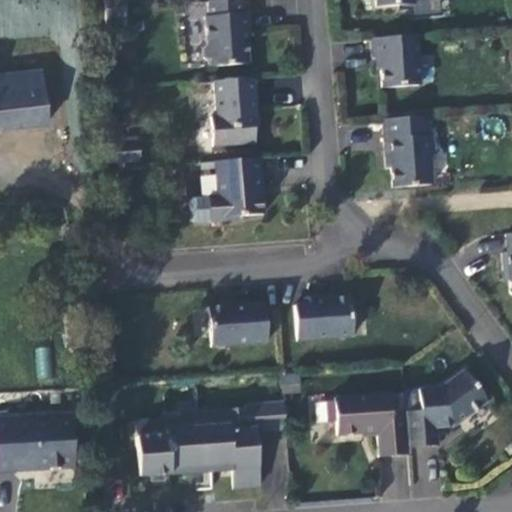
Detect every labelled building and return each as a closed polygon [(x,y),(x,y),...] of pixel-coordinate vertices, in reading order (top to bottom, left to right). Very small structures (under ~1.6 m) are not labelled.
[(422,8),(421,0),(384,0),(386,11),(422,8)] [(258,31),(256,3),(215,7),(217,20),(213,24),(215,48),(211,53),(212,64),(216,66),(217,72),(256,69),(253,31),(258,31)] [(428,90),(424,41),(379,44),(381,64),(388,63),(391,93),(428,90)] [(0,125),(39,124),(37,71),(0,72),(0,125)] [(264,119),(262,83),(222,86),(225,122),(218,122),(220,152),(262,149),(260,120),(264,119)] [(459,132),(458,118),(390,123),(392,161),(397,160),(399,190),(439,187),(438,163),(442,157),(440,133),(459,132)] [(198,232),(214,231),(245,228),(250,224),(269,223),(265,164),(225,167),(227,185),(222,186),(223,204),(213,205),(196,206),(193,211),(194,228),(198,232)] [(362,343),(359,302),(337,303),(336,302),(319,304),(320,311),(304,312),(306,347),(362,343)] [(274,350),(271,315),(257,317),(253,310),(237,311),(238,313),(215,315),(218,354),(274,350)] [(33,348),(37,379),(51,377),(48,346),(33,348)] [(470,376),(445,393),(425,395),(427,417),(412,418),(412,421),(415,456),(445,454),(443,436),(460,435),(493,408),(470,376)] [(415,456),(412,421),(397,422),(395,403),(340,407),(341,411),(333,411),(335,431),(342,430),(344,445),(383,441),(385,466),(416,464),(415,456)] [(0,412),(0,474),(78,473),(75,407),(0,412)] [(264,438),(295,435),(293,408),(255,411),(255,415),(188,420),(188,425),(144,429),(148,483),(179,481),(178,475),(240,471),(242,495),(269,493),(264,438)]
